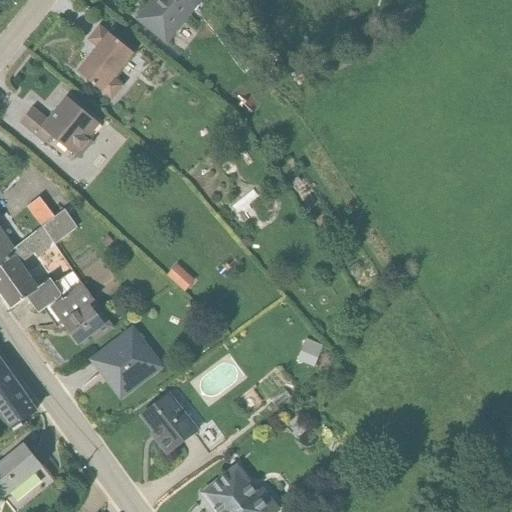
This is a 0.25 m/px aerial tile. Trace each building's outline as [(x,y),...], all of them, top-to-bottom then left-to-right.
[(156,0),(140,20),(169,43),(204,0),(203,0),(156,0)] [(134,53),(100,27),(89,41),(96,48),(79,73),(112,101),(125,87),(115,79),(134,53)] [(99,125),(66,99),(49,124),(32,108),(19,123),(46,143),(51,138),(79,161),(94,144),(89,140),(99,125)] [(0,263),(16,250),(0,227),(0,263)] [(0,263),(0,294),(11,310),(27,298),(37,313),(63,296),(54,285),(73,273),(42,230),(16,250),(0,263)] [(177,265),(166,277),(184,293),(195,282),(177,265)] [(84,286),(54,309),(80,344),(90,336),(97,345),(115,329),(84,286)] [(344,320),(329,333),(340,345),(354,332),(344,320)] [(121,399),(163,367),(134,329),(92,362),(121,399)] [(303,344),(297,360),(314,367),(322,346),(309,341),(308,345),(303,344)] [(0,418),(9,431),(36,412),(0,364),(0,418)] [(283,389),(270,400),(275,407),(289,396),(283,389)] [(158,439),(156,441),(167,456),(199,431),(170,393),(142,416),(158,439)] [(24,445),(0,465),(0,496),(13,511),(18,511),(54,482),(24,445)] [(258,491),(238,467),(203,493),(217,511),(278,511),(281,510),(263,489),(258,491)]
